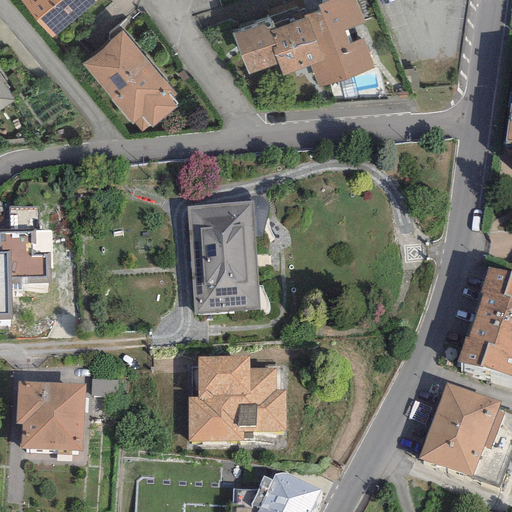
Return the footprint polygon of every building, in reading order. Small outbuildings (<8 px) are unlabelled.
[(33,0),(48,18),(71,0),(33,0)] [(270,0),(230,18),(252,65),(290,47),(294,57),(321,45),(333,72),(375,53),(349,0),(320,0),(305,7),(301,0),(295,0),(279,8),(275,0),(270,0)] [(123,13),(82,51),(134,119),(179,84),(123,13)] [(0,56),(0,82),(13,74),(0,56)] [(188,210),(194,315),(255,312),(250,207),(188,210)] [(37,231),(0,232),(0,322),(12,322),(11,285),(49,284),(49,254),(37,254),(37,231)] [(511,277),(489,269),(460,365),(510,383),(511,378),(511,277)] [(185,381),(184,443),(279,445),(280,379),(248,379),(248,358),(200,358),(199,381),(185,381)] [(23,385),(21,454),(77,457),(79,387),(23,385)] [(511,411),(447,386),(415,466),(491,496),(511,442),(511,411)] [(311,511),(319,496),(274,475),(256,511),(311,511)] [(133,477),(131,511),(230,511),(231,483),(133,477)]
